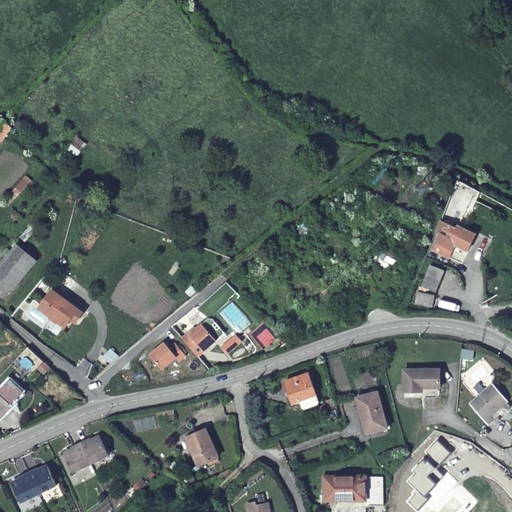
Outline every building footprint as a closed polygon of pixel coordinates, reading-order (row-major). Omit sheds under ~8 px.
[(454,198),(435,234),(442,237),(436,249),(451,257),(457,246),(461,247),(466,238),(451,230),(464,204),(454,198)] [(19,249),(0,269),(0,285),(11,296),(36,267),(19,249)] [(446,271),(431,262),(419,284),(434,293),(446,271)] [(55,288),(42,306),(68,325),(74,317),(78,321),(86,311),(55,288)] [(189,334),(183,340),(199,358),(217,343),(203,326),(197,331),(191,336),(189,334)] [(165,345),(151,357),(163,371),(177,359),(180,363),(186,358),(176,346),(170,350),(165,345)] [(439,370),(404,373),(406,394),(423,393),(423,388),(441,387),(439,370)] [(284,383),(292,404),(297,402),(314,396),(307,375),(284,383)] [(25,391),(11,379),(0,391),(0,413),(4,417),(16,404),(14,403),(25,391)] [(494,381),(472,401),(491,422),(497,417),(493,412),(502,403),(504,405),(510,399),(494,381)] [(376,393),(356,398),(366,435),(386,429),(376,393)] [(314,396),(297,402),(300,410),(302,411),(315,406),(316,404),(314,396)] [(197,430),(186,435),(201,468),(221,459),(208,431),(199,435),(197,430)] [(90,437),(81,442),(93,463),(110,454),(101,435),(92,439),(90,437)] [(93,463),(81,442),(72,446),(73,449),(65,453),(75,472),(93,463)] [(31,474),(42,494),(60,485),(50,467),(42,471),(41,469),(31,474)] [(24,503),(42,494),(31,474),(22,478),(23,480),(15,485),(24,503)] [(383,477),(369,477),(369,507),(384,506),(383,477)] [(365,478),(326,479),(326,502),(366,502),(365,478)] [(260,502),(250,504),(251,511),(274,511),(272,503),(261,505),(260,502)]
